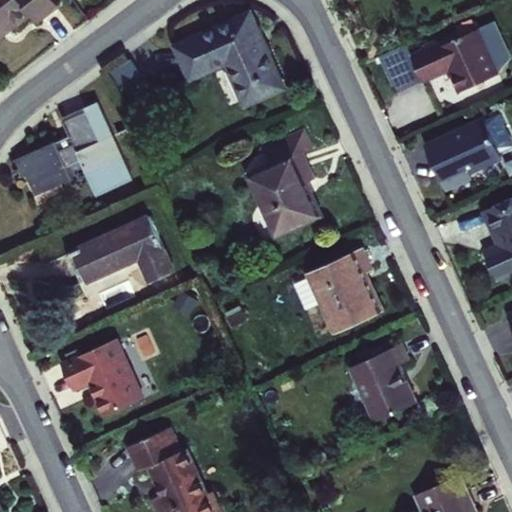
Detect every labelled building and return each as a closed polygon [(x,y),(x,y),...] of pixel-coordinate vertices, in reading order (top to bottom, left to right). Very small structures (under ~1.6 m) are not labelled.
[(0,0),(0,35),(22,19),(30,13),(36,21),(57,4),(54,0),(0,0)] [(249,10),(175,45),(190,77),(226,62),(245,104),(284,87),(270,57),(249,10)] [(437,45),(410,57),(405,45),(378,57),(393,91),(420,79),(421,82),(436,76),(448,71),(458,92),(495,76),(475,30),(438,47),(437,45)] [(55,140),(13,159),(21,177),(26,175),(34,194),(71,177),(66,165),(81,159),(97,194),(133,178),(98,101),(61,117),(69,134),(73,143),(59,149),(55,140)] [(483,119),(425,145),(434,166),(444,189),(465,180),(468,173),(495,161),(498,153),(483,119)] [(294,135),(303,154),(312,149),(304,131),(294,135)] [(61,137),(55,140),(59,149),(73,143),(69,134),(61,137)] [(303,154),(294,135),(265,149),(273,166),(251,176),(278,236),(321,215),(308,189),(306,184),(315,179),(303,154)] [(486,257),(495,279),(510,272),(511,267),(511,197),(485,210),(496,236),(498,236),(500,239),(497,244),(494,249),(487,253),(486,257)] [(149,215),(72,250),(81,270),(86,280),(139,256),(150,281),(175,270),(149,215)] [(364,248),(311,272),(336,327),(381,306),(371,282),(364,268),(370,265),(364,248)] [(116,338),(62,361),(74,387),(89,380),(95,393),(104,414),(143,395),(116,338)] [(406,359),(399,343),(351,364),(376,419),(415,401),(406,379),(398,363),(406,359)] [(170,426),(159,431),(169,453),(181,449),(170,426)] [(220,511),(221,511),(210,491),(206,493),(185,447),(181,449),(169,453),(159,431),(127,445),(139,470),(148,466),(155,479),(162,494),(152,499),(158,511),(220,511)] [(466,490),(459,473),(415,493),(423,510),(466,490)] [(471,511),(475,510),(466,490),(423,510),(423,511),(471,511)]
